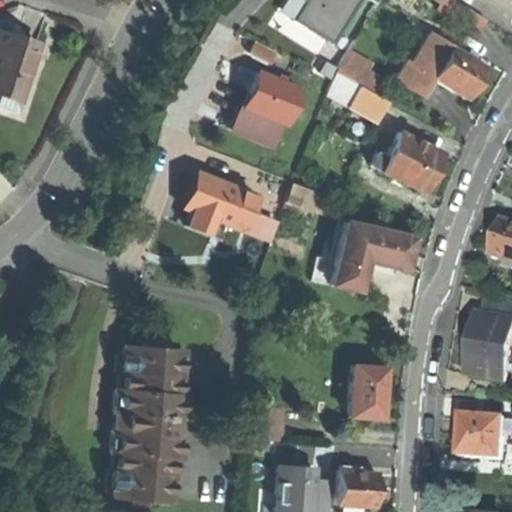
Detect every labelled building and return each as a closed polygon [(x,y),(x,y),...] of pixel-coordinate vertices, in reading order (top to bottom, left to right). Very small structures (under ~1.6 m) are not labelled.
[(281,0),(275,10),(290,20),(302,1),(301,0),(281,0)] [(301,0),(302,1),(290,20),(329,44),(356,0),(301,0)] [(446,16),(476,34),(484,20),(454,1),(446,16)] [(419,94),(430,78),(449,46),(427,33),(408,64),(404,62),(393,79),(419,94)] [(246,50),(268,62),(274,52),(252,40),(246,50)] [(485,68),(449,46),(430,78),(465,99),(476,82),(485,68)] [(17,54),(4,48),(0,57),(0,110),(3,112),(5,106),(24,113),(45,65),(26,58),(17,54)] [(20,48),(17,54),(26,58),(29,51),(24,49),(20,48)] [(344,49),(339,58),(366,72),(370,63),(344,49)] [(339,58),(331,73),(372,95),(380,80),(366,72),(339,58)] [(246,89),(240,107),(278,122),(282,123),(296,88),(254,71),(246,89)] [(331,73),(323,90),(376,118),(385,102),(372,95),(331,73)] [(226,128),(230,130),(240,107),(235,105),(226,128)] [(22,120),(24,113),(5,106),(3,112),(22,120)] [(278,122),(240,107),(230,130),(269,145),(278,122)] [(18,129),(22,120),(3,112),(0,118),(0,125),(12,131),(18,129)] [(439,155),(394,135),(383,160),(377,173),(422,193),(430,174),(439,155)] [(367,168),(377,173),(383,160),(372,156),(367,168)] [(245,214),(252,195),(193,172),(186,189),(179,207),(187,210),(181,225),(207,235),(213,220),(238,230),(245,214)] [(281,203),(318,215),(324,195),(288,183),(281,203)] [(274,225),(245,214),(238,230),(268,241),(274,225)] [(496,238),(491,255),(511,262),(511,222),(502,219),(496,238)] [(356,291),(363,260),(368,261),(401,269),(404,255),(409,237),(340,221),(331,261),(315,257),(309,281),(356,291)] [(361,293),(368,261),(363,260),(356,291),(361,293)] [(511,302),(487,295),(483,316),(511,321),(511,302)] [(473,345),(468,376),(506,382),(511,346),(511,321),(483,316),(478,315),(473,345)] [(140,347),(121,346),(120,352),(114,351),(112,371),(118,372),(117,389),(111,388),(109,410),(112,411),(111,420),(110,429),(108,429),(106,451),(112,451),(111,469),(105,468),(103,488),(109,489),(109,495),(128,496),(128,501),(145,503),(146,498),(165,499),(169,456),(175,457),(176,435),(170,434),(172,416),(178,416),(180,394),(174,393),(177,351),(157,349),(158,344),(140,342),(140,347)] [(379,368),(347,366),(344,416),(376,418),(378,392),(379,368)] [(246,440),(276,442),(278,410),(247,409),(246,440)] [(505,419),(463,416),(461,436),(460,456),(502,459),(504,436),(505,420),(505,419)] [(208,439),(211,476),(227,474),(224,438),(208,439)] [(299,467),(275,465),(272,511),(326,511),(329,481),(311,480),(312,471),(299,470),(299,467)] [(355,467),(337,466),(337,470),(335,469),(333,503),(371,505),(373,487),(373,472),(355,470),(355,467)]
